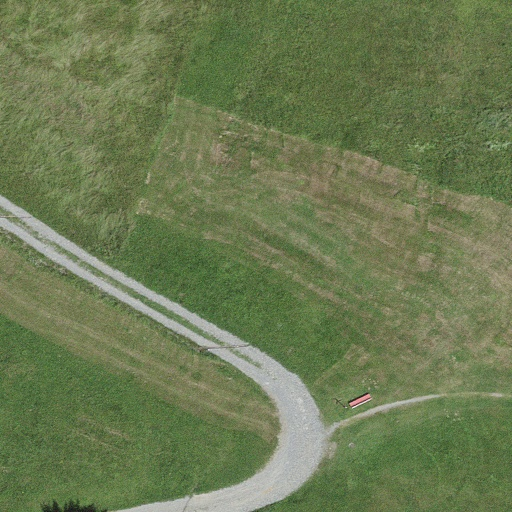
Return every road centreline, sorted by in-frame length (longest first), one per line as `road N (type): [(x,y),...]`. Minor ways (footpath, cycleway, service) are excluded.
road 1 (track): [(0,207),(273,376),(300,439)]
road 2 (track): [(300,439),(288,471),(257,494),(166,511)]
